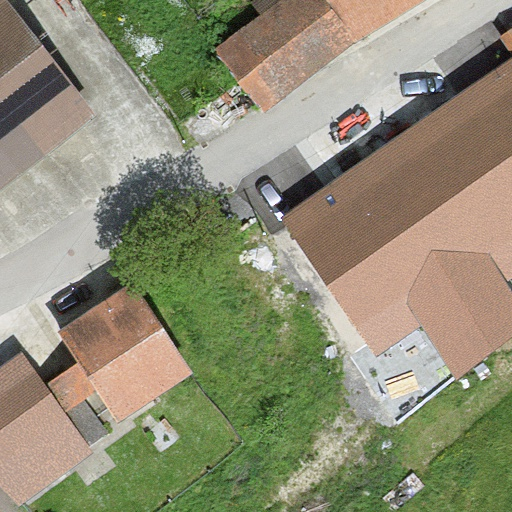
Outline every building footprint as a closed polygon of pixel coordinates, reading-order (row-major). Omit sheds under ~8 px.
[(0,0),(0,164),(82,99),(2,0),(0,0)] [(260,111),(346,42),(321,0),(288,0),(217,57),(260,111)] [(321,0),(346,42),(419,0),(321,0)] [(384,365),(422,338),(448,374),(511,328),(511,320),(490,289),(511,273),(511,59),(283,223),(384,365)] [(122,286),(52,336),(114,423),(185,373),(122,286)] [(20,358),(0,371),(0,480),(19,506),(90,455),(20,358)]
